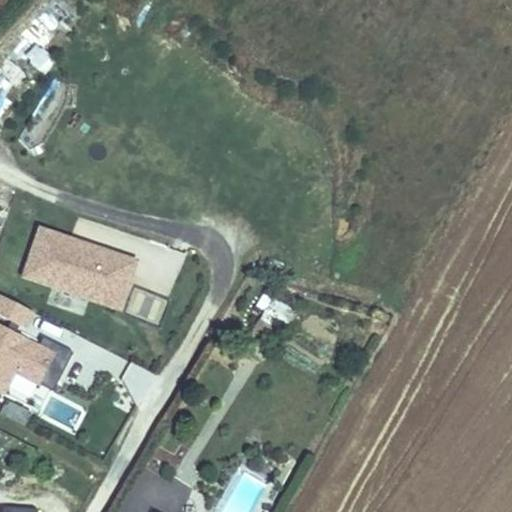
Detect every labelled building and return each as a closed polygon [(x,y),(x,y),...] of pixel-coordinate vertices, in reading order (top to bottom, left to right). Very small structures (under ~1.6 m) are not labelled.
[(0,101),(22,66),(7,56),(0,66),(0,101)] [(40,141),(69,87),(54,79),(25,133),(40,141)] [(137,263),(36,229),(19,279),(120,313),(137,263)] [(33,314),(0,297),(0,319),(23,332),(33,314)] [(38,388),(39,385),(52,392),(72,352),(43,338),(38,348),(0,328),(0,396),(2,398),(13,376),(38,388)] [(123,378),(127,357),(90,349),(82,386),(94,388),(97,373),(123,378)] [(3,400),(0,408),(0,416),(25,426),(31,412),(3,400)]
